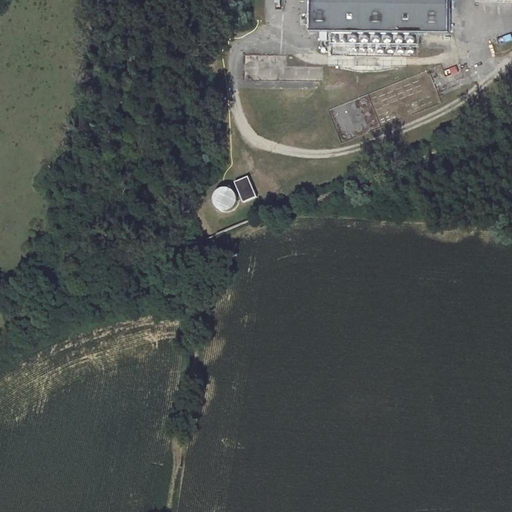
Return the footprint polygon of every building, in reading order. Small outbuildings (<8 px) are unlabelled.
[(450,33),(450,0),(310,0),(310,31),(450,33)] [(420,55),(420,47),(410,47),(410,55),(420,55)] [(281,76),(281,67),(259,68),(259,77),(281,76)] [(451,67),(442,70),(444,77),(453,74),(451,67)] [(444,86),(439,73),(430,76),(436,89),(444,86)] [(248,178),(235,184),(243,203),(256,198),(248,178)] [(218,193),(214,197),(213,202),(215,208),(219,212),(224,213),(229,212),(234,209),(236,204),(236,198),(233,194),(228,191),(223,190),(218,193)]
